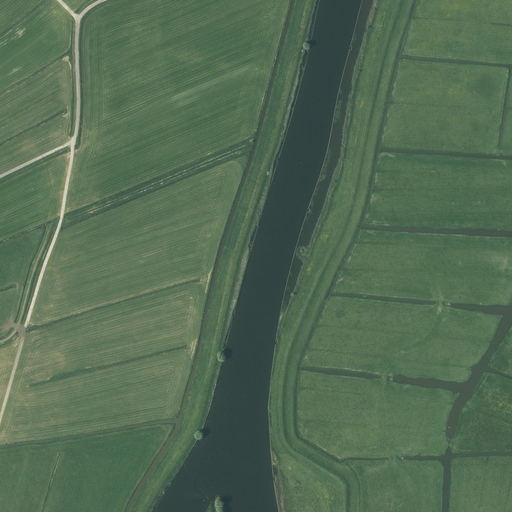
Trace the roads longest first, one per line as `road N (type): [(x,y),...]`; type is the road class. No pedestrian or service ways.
road 1 (track): [(347,511),(348,478),(288,436),(284,386),(291,348),(347,223),(403,0)]
road 2 (track): [(73,142),(59,224),(0,418)]
road 3 (track): [(511,254),(443,297),(434,327),(388,366),(388,470)]
road 4 (track): [(102,0),(78,20),(73,142),(0,178)]
road 5 (unclassified): [(0,341),(17,327),(50,227)]
